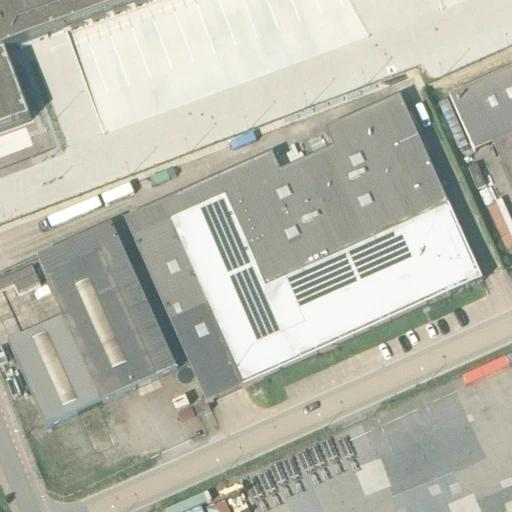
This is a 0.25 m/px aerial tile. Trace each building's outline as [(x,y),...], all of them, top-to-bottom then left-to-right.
[(0,0),(0,132),(39,117),(13,50),(138,0),(0,0)] [(511,187),(511,70),(451,99),(476,155),(494,147),(511,187)] [(206,403),(208,407),(483,283),(475,265),(402,99),(327,133),(335,151),(282,174),(274,156),(126,222),(199,388),(206,403)] [(178,372),(119,241),(113,228),(39,261),(65,321),(10,346),(47,431),(79,417),(96,455),(117,446),(109,427),(112,426),(103,405),(178,372)] [(390,346),(347,362),(352,377),(395,361),(390,346)] [(477,391),(511,378),(511,358),(379,408),(391,439),(482,405),(477,391)] [(210,413),(208,407),(206,403),(194,409),(198,418),(210,413)] [(171,510),(171,511),(206,511),(200,498),(171,510)]
